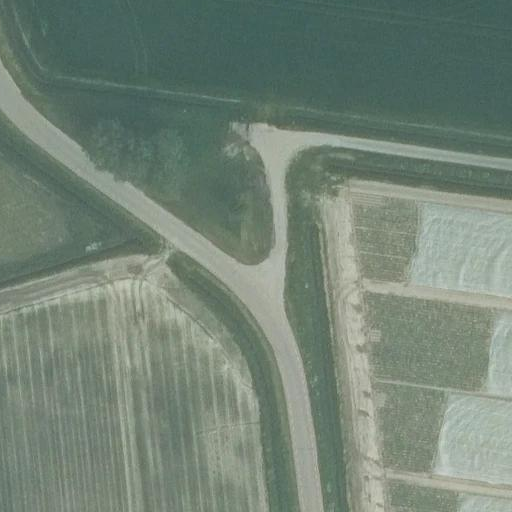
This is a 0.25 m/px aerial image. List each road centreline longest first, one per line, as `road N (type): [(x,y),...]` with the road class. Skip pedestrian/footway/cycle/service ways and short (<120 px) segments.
road 1 (tertiary): [(311,511),(287,353),(256,297),(49,143),(0,89)]
road 2 (track): [(511,165),(253,135)]
road 3 (track): [(275,137),(279,259),(273,281),(256,297)]
